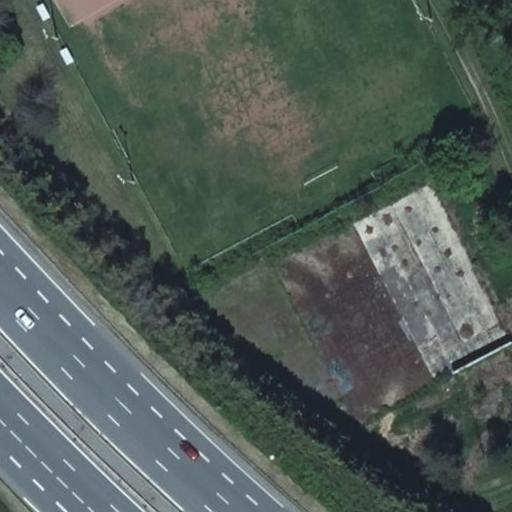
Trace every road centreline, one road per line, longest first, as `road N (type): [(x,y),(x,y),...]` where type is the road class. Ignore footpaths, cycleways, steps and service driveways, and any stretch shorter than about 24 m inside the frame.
road 1 (motorway): [(227,511),(0,289)]
road 2 (motorway): [(0,401),(104,511)]
